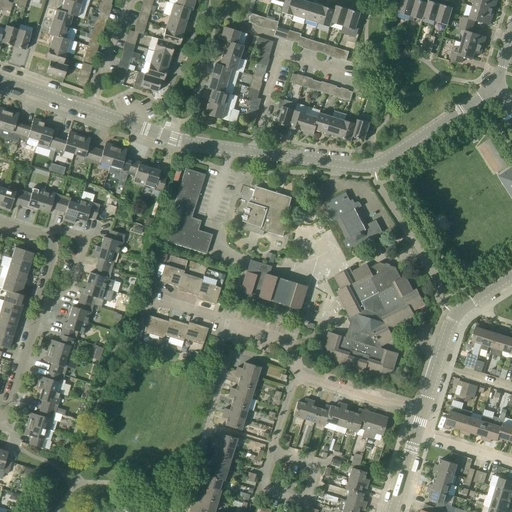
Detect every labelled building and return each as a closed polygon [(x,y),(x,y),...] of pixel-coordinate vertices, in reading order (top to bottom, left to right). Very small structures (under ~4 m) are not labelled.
[(13,3),(2,0),(0,0),(0,8),(10,12),(13,3)] [(65,0),(63,0),(60,11),(73,15),(73,16),(77,17),(81,5),(65,0)] [(111,5),(112,0),(110,0),(102,0),(102,2),(100,2),(98,9),(100,10),(108,13),(111,5)] [(143,0),(141,7),(150,10),(151,10),(154,11),(155,7),(152,6),(153,0),(143,0)] [(169,0),(169,2),(173,4),(190,9),(190,10),(192,11),(195,0),(169,0)] [(298,0),(285,0),(285,3),(282,12),(294,16),(298,0)] [(306,20),(311,3),(302,0),(298,0),(294,16),(306,20)] [(409,21),(409,20),(415,0),(401,0),(397,15),(397,16),(398,18),(409,21)] [(428,3),(427,3),(418,0),(415,0),(409,20),(414,21),(415,17),(423,20),(424,18),(423,18),(428,3)] [(435,21),(440,4),(428,0),(427,3),(428,3),(423,18),(424,18),(435,21)] [(474,0),(473,6),(493,13),(497,1),(495,0),(474,0)] [(318,23),(323,6),(311,3),(306,20),(318,23)] [(190,9),(173,4),(169,16),(186,21),(190,10),(190,9)] [(440,4),(435,21),(448,25),(453,8),(440,4)] [(343,26),(349,9),(336,5),(335,10),(331,23),(332,23),(343,26)] [(335,10),(323,6),(318,23),(330,27),(332,23),(331,23),(335,10)] [(490,25),(493,13),(473,6),(469,19),(463,17),(461,23),(473,27),(475,21),(490,25)] [(147,23),(150,10),(141,7),(138,20),(147,23)] [(60,11),(56,9),(52,22),(69,28),(73,16),(73,15),(60,11)] [(356,30),(357,28),(361,13),(349,9),(343,26),(356,30)] [(105,25),(108,13),(100,10),(96,22),(105,25)] [(256,25),(259,16),(252,14),(249,23),(256,25)] [(183,33),(186,21),(169,16),(166,28),(183,33)] [(279,22),(274,21),(266,18),(264,27),(276,31),(277,27),(278,27),(279,22)] [(65,39),(66,39),(69,28),(52,22),(48,34),(53,36),(53,35),(65,39)] [(102,32),(105,25),(96,22),(95,22),(93,29),(91,34),(100,37),(102,32)] [(471,32),(473,27),(461,23),(459,29),(465,31),(462,43),(480,49),(482,50),(486,37),(471,32)] [(25,50),(31,33),(32,28),(20,24),(19,30),(18,29),(12,46),(25,50)] [(12,46),(18,29),(6,26),(5,29),(1,43),(12,46)] [(248,34),(242,32),(225,27),(221,40),(228,42),(228,41),(244,46),(248,34)] [(290,30),(278,27),(277,27),(276,31),(274,36),(287,39),(290,30)] [(179,46),(183,33),(166,28),(162,40),(174,44),(174,45),(179,46)] [(129,30),(128,35),(126,42),(135,45),(138,33),(134,32),(129,30)] [(405,36),(402,44),(407,46),(409,37),(411,37),(412,33),(406,31),(404,35),(405,36)] [(405,36),(404,35),(400,34),(399,35),(393,33),(391,41),(397,43),(402,44),(405,36)] [(100,37),(91,34),(88,46),(96,49),(100,37)] [(70,40),(66,39),(65,39),(53,35),(53,36),(49,48),(66,53),(70,40)] [(162,40),(157,39),(152,37),(148,49),(153,51),(171,56),(174,45),(174,44),(162,40)] [(262,51),(270,54),(272,50),(274,42),(259,37),(256,45),(263,47),(262,51)] [(245,46),(244,46),(228,41),(228,42),(224,54),(241,59),(245,46)] [(132,53),(135,45),(126,42),(122,54),(131,57),(136,58),(137,54),(132,53)] [(479,55),(480,49),(462,43),(460,49),(454,47),(450,59),(462,63),(464,57),(472,60),(475,53),(479,55)] [(337,48),(329,46),(325,44),(322,53),(334,57),(337,48)] [(62,65),(62,64),(66,53),(49,48),(45,60),(50,61),(62,65)] [(349,52),(344,50),(337,48),(334,57),(346,61),(349,52)] [(167,68),(171,56),(153,51),(150,63),(167,68)] [(267,67),(270,54),(262,51),(260,56),(258,64),(267,67)] [(127,69),(131,57),(122,54),(118,66),(127,69)] [(237,71),(241,59),(224,54),(221,65),(220,66),(237,71)] [(89,73),(93,61),(84,58),(82,63),(80,70),(89,73)] [(67,66),(62,64),(62,65),(50,61),(46,73),(63,79),(67,66)] [(144,74),(161,79),(161,80),(163,81),(167,68),(150,63),(145,61),(143,69),(141,69),(140,73),(144,74)] [(220,66),(221,65),(216,63),(212,76),(236,84),(240,72),(237,71),(220,66)] [(263,79),(267,67),(258,64),(254,76),(263,79)] [(123,82),(127,69),(118,66),(114,79),(123,82)] [(85,85),(89,73),(80,70),(78,78),(76,83),(85,85)] [(132,88),(139,90),(140,87),(157,92),(161,80),(161,79),(144,74),(137,72),(132,88)] [(305,77),(297,75),(292,74),(290,83),(295,84),(302,86),(305,77)] [(232,95),(236,84),(212,76),(208,88),(213,90),(213,89),(230,94),(232,95)] [(259,91),(263,79),(254,76),(250,88),(259,91)] [(317,81),(312,80),(305,77),(302,86),(314,90),(317,81)] [(367,90),(368,87),(369,84),(357,80),(355,86),(367,90)] [(329,85),(322,83),(317,81),(314,90),(327,94),(329,85)] [(339,98),(341,89),(329,85),(327,94),(339,98)] [(365,96),(367,90),(355,86),(353,92),(365,96)] [(257,98),(259,91),(250,88),(248,96),(253,97),(251,101),(260,104),(261,99),(257,98)] [(226,107),(230,94),(213,89),(213,90),(209,102),(226,107)] [(350,101),(353,92),(341,89),(339,98),(350,101)] [(296,104),(297,105),(297,104),(285,100),(283,106),(282,106),(277,123),(289,127),(296,104)] [(256,116),(260,104),(251,101),(247,113),(256,116)] [(232,109),(226,107),(209,102),(206,114),(223,119),(228,121),(232,109)] [(309,108),(297,105),(296,104),(289,127),(302,131),(309,108)] [(321,113),(320,113),(320,111),(309,107),(309,108),(302,131),(314,135),(316,130),(321,113)] [(19,138),(23,124),(16,122),(19,114),(8,110),(1,130),(2,130),(0,135),(10,138),(11,136),(19,138)] [(345,121),(346,116),(334,112),(333,117),(328,134),(339,138),(345,121)] [(252,128),(256,116),(247,113),(244,126),(252,128)] [(328,134),(333,117),(321,113),(316,130),(328,134)] [(38,141),(43,127),(44,122),(33,118),(31,127),(23,124),(19,138),(18,142),(22,143),(23,140),(27,141),(27,143),(36,146),(38,141)] [(353,137),(365,140),(370,123),(357,119),(356,124),(357,124),(353,137)] [(356,124),(345,121),(339,138),(352,141),(353,137),(357,124),(356,124)] [(54,152),(59,138),(52,136),(53,130),(43,127),(38,141),(36,146),(50,150),(54,152)] [(74,154),(80,135),(69,132),(66,140),(59,138),(54,152),(63,154),(64,151),(74,154)] [(91,163),(95,149),(88,147),(90,138),(80,135),(74,154),(84,157),(83,161),(91,163)] [(109,165),(116,146),(105,143),(102,151),(95,149),(91,163),(99,166),(100,163),(109,165)] [(127,174),(131,160),(131,159),(131,160),(124,158),(127,150),(116,146),(109,165),(110,166),(108,172),(119,176),(120,172),(127,174)] [(143,187),(149,167),(139,164),(140,162),(131,160),(127,174),(127,175),(131,176),(134,177),(132,183),(143,187)] [(51,169),(64,172),(65,167),(52,163),(51,169)] [(162,192),(166,178),(165,177),(165,178),(158,176),(160,171),(149,167),(143,187),(162,192)] [(162,240),(206,254),(212,235),(198,230),(201,221),(191,217),(205,175),(185,168),(162,240)] [(511,168),(499,177),(511,196),(511,168)] [(292,198),(278,193),(256,186),(253,197),(251,203),(249,202),(247,208),(244,209),(246,212),(245,215),(242,216),(244,219),(243,221),(245,222),(243,229),(263,235),(264,231),(283,237),(288,222),(285,221),(292,198)] [(38,209),(44,190),(34,187),(31,193),(23,191),(19,205),(19,206),(27,208),(32,210),(32,207),(38,209)] [(19,205),(23,191),(16,189),(15,192),(4,189),(0,202),(0,208),(10,211),(12,203),(19,205)] [(58,209),(62,195),(44,190),(38,209),(49,212),(51,207),(58,209)] [(93,200),(94,193),(83,191),(82,198),(93,200)] [(337,220),(347,239),(343,241),(347,247),(348,248),(349,248),(350,248),(354,246),(354,247),(383,232),(376,220),(368,224),(360,208),(362,206),(361,206),(361,205),(360,204),(359,203),(359,202),(358,202),(357,202),(355,203),(353,203),(351,205),(349,202),(350,201),(346,192),(324,204),(333,221),(337,220)] [(76,218),(79,205),(70,202),(71,198),(62,195),(58,209),(65,212),(63,220),(74,224),(75,218),(76,218)] [(76,218),(86,221),(87,216),(95,218),(94,219),(95,219),(99,205),(81,199),(79,205),(76,218)] [(152,219),(146,217),(144,225),(150,227),(152,219)] [(143,228),(134,226),(133,232),(141,234),(143,228)] [(100,248),(117,253),(119,254),(125,235),(110,230),(110,231),(111,231),(109,238),(103,237),(100,247),(100,248)] [(100,248),(100,247),(95,245),(91,256),(100,259),(97,266),(111,271),(114,263),(117,253),(100,248)] [(33,253),(25,250),(26,247),(21,246),(20,249),(15,247),(12,258),(30,264),(33,253)] [(157,260),(166,263),(168,255),(159,253),(157,260)] [(27,274),(30,264),(12,258),(8,268),(27,274)] [(271,266),(250,260),(238,300),(276,312),(279,304),(299,310),(306,286),(269,275),(271,266)] [(385,374),(392,370),(393,370),(393,367),(397,355),(398,353),(381,348),(382,346),(394,339),(393,336),(389,329),(414,315),(412,311),(425,304),(417,289),(412,291),(405,277),(405,276),(401,278),(396,267),(380,263),(369,268),(367,265),(353,272),(350,268),(335,276),(341,289),(337,291),(351,317),(348,318),(351,323),(347,337),(329,332),(324,349),(330,360),(340,363),(346,365),(345,368),(364,374),(365,371),(381,376),(384,375),(385,374)] [(179,287),(183,273),(184,271),(165,265),(160,281),(179,287)] [(109,279),(111,271),(97,266),(95,274),(90,272),(87,283),(106,289),(111,291),(114,281),(109,279)] [(23,284),(27,274),(8,268),(5,279),(23,284)] [(197,296),(201,282),(202,279),(183,273),(179,287),(178,290),(197,296)] [(216,273),(214,281),(221,283),(224,275),(216,273)] [(23,284),(5,279),(2,289),(6,291),(20,295),(20,294),(23,284)] [(215,304),(221,288),(201,282),(197,296),(196,298),(215,304)] [(79,300),(93,305),(96,298),(102,300),(106,289),(87,283),(83,293),(81,292),(80,297),(79,300)] [(20,295),(6,291),(3,301),(22,307),(25,296),(20,294),(20,295)] [(88,323),(93,305),(79,300),(79,301),(77,308),(72,306),(69,317),(88,323)] [(22,307),(3,301),(0,311),(18,317),(22,307)] [(0,322),(15,327),(18,317),(0,311),(0,322)] [(168,321),(149,315),(144,332),(163,338),(164,335),(168,321)] [(63,327),(62,331),(61,335),(75,339),(78,332),(84,334),(88,323),(69,317),(65,327),(63,327)] [(188,325),(169,319),(168,321),(164,335),(183,341),(183,339),(184,339),(188,325)] [(15,327),(0,322),(0,333),(12,337),(15,327)] [(203,345),(208,328),(189,322),(188,325),(184,339),(203,345)] [(482,344),(486,330),(480,329),(481,325),(477,324),(471,341),(475,342),(471,354),(468,353),(464,365),(475,369),(477,360),(482,344)] [(136,328),(133,339),(139,341),(143,330),(136,328)] [(489,347),(492,348),(498,330),(493,329),(492,332),(486,330),(482,344),(481,348),(488,350),(489,347)] [(502,332),(498,330),(492,348),(493,348),(491,354),(501,357),(503,351),(507,337),(501,335),(502,332)] [(9,348),(12,337),(0,333),(0,351),(2,352),(3,346),(9,348)] [(73,347),(75,339),(61,335),(59,342),(51,339),(47,350),(67,357),(70,346),(73,347)] [(511,353),(511,338),(507,337),(503,351),(511,353)] [(64,366),(67,357),(47,350),(44,361),(53,364),(50,371),(64,376),(67,367),(64,366)] [(474,371),(481,373),(485,363),(477,360),(475,369),(474,371)] [(236,371),(257,378),(260,367),(244,362),(242,368),(237,367),(236,371)] [(63,379),(64,376),(50,371),(48,378),(40,376),(36,387),(42,388),(55,393),(55,392),(61,394),(65,380),(63,379)] [(253,388),(257,378),(236,371),(234,376),(240,378),(238,383),(253,388)] [(466,397),(466,395),(470,384),(459,381),(458,385),(462,387),(460,395),(466,397)] [(250,399),(253,388),(238,383),(236,389),(231,388),(229,392),(250,399)] [(478,386),(470,384),(466,395),(474,398),(478,386)] [(57,408),(61,394),(55,392),(55,393),(42,388),(39,399),(44,401),(41,408),(55,413),(57,408)] [(247,409),(250,399),(229,392),(228,397),(233,398),(231,404),(247,409)] [(304,419),(310,400),(305,398),(303,404),(297,402),(293,416),(304,419)] [(315,422),(319,409),(312,407),(314,401),(310,400),(304,419),(315,422)] [(332,406),(327,422),(336,425),(337,425),(344,404),(338,402),(336,408),(332,406)] [(244,419),(247,409),(231,404),(230,410),(224,408),(223,413),(244,419)] [(344,434),(346,428),(348,429),(353,413),(345,410),(347,405),(344,404),(337,425),(336,425),(334,431),(344,434)] [(327,422),(332,406),(330,406),(325,405),(324,410),(319,409),(315,422),(324,426),(325,422),(327,422)] [(462,409),(451,406),(444,428),(449,430),(450,426),(456,428),(462,409)] [(53,420),(54,416),(55,413),(41,408),(39,415),(31,413),(27,424),(46,430),(53,432),(57,421),(53,420)] [(360,429),(365,411),(358,409),(357,414),(353,413),(348,429),(357,431),(358,428),(360,429)] [(461,433),(466,435),(471,417),(473,412),(462,409),(456,428),(462,430),(461,433)] [(491,439),(498,441),(503,424),(507,410),(502,409),(500,418),(494,416),(493,419),(486,441),(490,442),(491,439)] [(369,438),(376,414),(365,411),(360,429),(364,430),(362,436),(369,438)] [(241,430),(244,419),(223,413),(222,417),(227,419),(225,425),(241,430)] [(376,414),(369,438),(373,439),(375,433),(382,435),(387,418),(376,414)] [(482,440),(486,441),(493,419),(483,415),(481,421),(477,435),(483,436),(482,440)] [(477,435),(481,421),(471,417),(466,435),(470,436),(471,433),(477,435)] [(44,439),(46,430),(27,424),(24,434),(33,437),(30,444),(29,444),(44,449),(47,440),(44,439)] [(509,441),(511,431),(511,426),(503,424),(498,441),(502,442),(503,439),(509,441)] [(233,450),(233,449),(237,438),(219,433),(217,439),(212,438),(211,442),(233,450)] [(230,460),(233,450),(211,442),(209,447),(215,448),(213,454),(230,460)] [(0,449),(0,469),(2,470),(1,472),(7,474),(11,462),(5,460),(8,452),(0,449)] [(227,470),(230,460),(213,454),(211,460),(206,458),(204,463),(227,470)] [(361,458),(353,456),(351,464),(359,466),(361,458)] [(434,468),(454,474),(457,464),(441,459),(439,465),(436,464),(434,468)] [(224,481),(227,470),(204,463),(203,467),(208,469),(206,474),(206,475),(222,480),(224,481)] [(348,479),(367,484),(369,480),(364,478),(365,472),(351,468),(348,479)] [(451,484),(454,474),(434,468),(433,472),(436,474),(435,479),(451,484)] [(467,478),(472,480),(475,470),(470,468),(467,478)] [(479,483),(482,472),(477,470),(473,482),(479,483)] [(484,485),(487,473),(482,472),(479,483),(484,485)] [(511,472),(510,472),(508,480),(499,477),(496,487),(511,492),(511,472)] [(206,475),(206,474),(204,474),(203,480),(197,478),(196,483),(219,490),(219,489),(222,480),(206,475)] [(366,489),(367,484),(348,479),(345,489),(349,490),(359,493),(361,487),(366,489)] [(448,494),(451,484),(435,479),(433,485),(429,484),(428,488),(448,494)] [(221,490),(219,489),(219,490),(196,483),(195,488),(202,490),(200,495),(217,501),(221,490)] [(511,496),(511,492),(496,487),(493,497),(510,502),(511,497),(511,496)] [(448,495),(448,494),(428,488),(427,492),(430,493),(428,499),(437,502),(435,508),(443,510),(446,503),(450,504),(453,497),(448,495)] [(363,494),(359,493),(349,490),(345,500),(365,506),(366,502),(361,500),(363,494)] [(217,502),(217,501),(200,495),(198,501),(193,500),(191,506),(210,511),(214,511),(217,502)] [(508,508),(510,502),(493,497),(490,507),(506,511),(510,511),(511,509),(508,508)] [(363,511),(365,506),(345,500),(342,511),(346,511),(357,511),(358,509),(363,511)]
